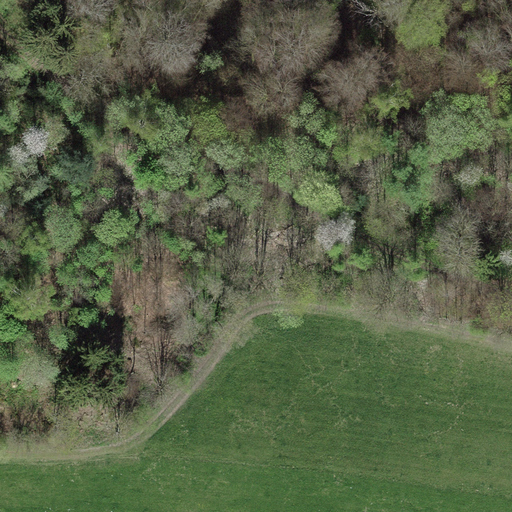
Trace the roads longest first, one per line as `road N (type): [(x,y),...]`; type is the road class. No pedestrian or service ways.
road 1 (track): [(0,33),(110,115),(511,297)]
road 2 (track): [(511,350),(291,307),(270,312),(224,348),(129,441),(0,453)]
